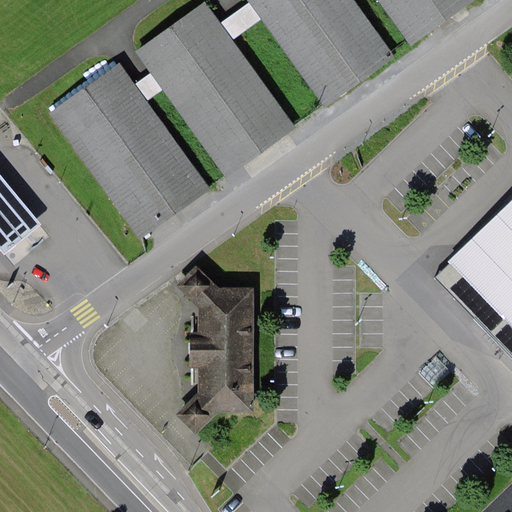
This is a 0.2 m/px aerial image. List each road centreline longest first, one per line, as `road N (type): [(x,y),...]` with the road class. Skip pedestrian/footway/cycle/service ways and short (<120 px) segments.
road 1 (unclassified): [(21,365),(511,8)]
road 2 (tertiary): [(160,511),(21,365)]
